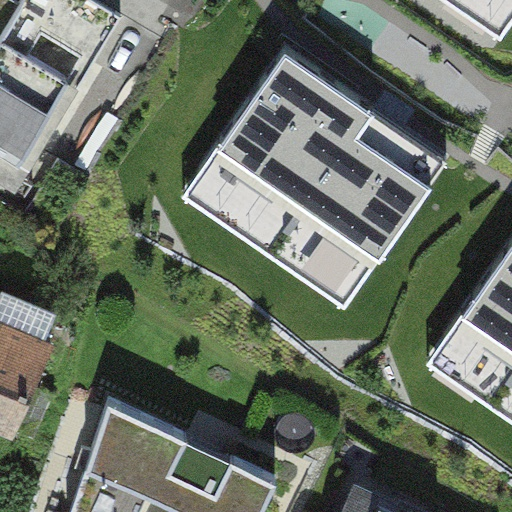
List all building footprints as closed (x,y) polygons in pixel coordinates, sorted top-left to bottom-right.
[(122,11),(102,0),(19,0),(0,33),(0,186),(15,195),(122,11)] [(511,0),(498,0),(511,9),(511,0)] [(289,46),(203,168),(365,281),(434,183),(360,131),(377,108),(289,46)] [(511,241),(445,335),(511,382),(511,241)] [(0,339),(0,428),(9,432),(41,357),(0,339)] [(278,511),(291,483),(112,405),(64,511),(278,511)] [(424,511),(360,483),(346,511),(424,511)]
